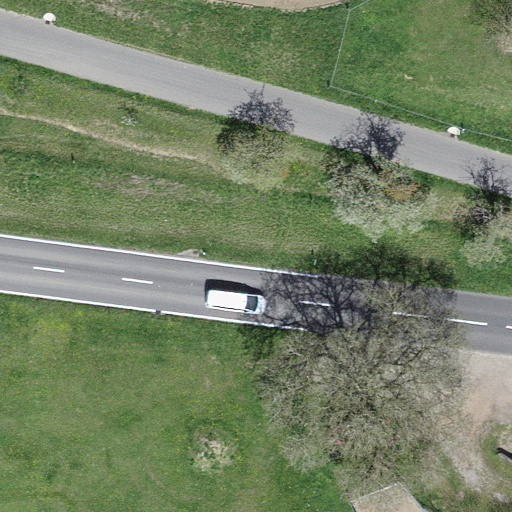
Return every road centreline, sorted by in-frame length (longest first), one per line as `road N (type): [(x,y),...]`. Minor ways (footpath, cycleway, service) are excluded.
road 1 (unclassified): [(511,179),(0,35)]
road 2 (secondary): [(511,328),(0,264)]
